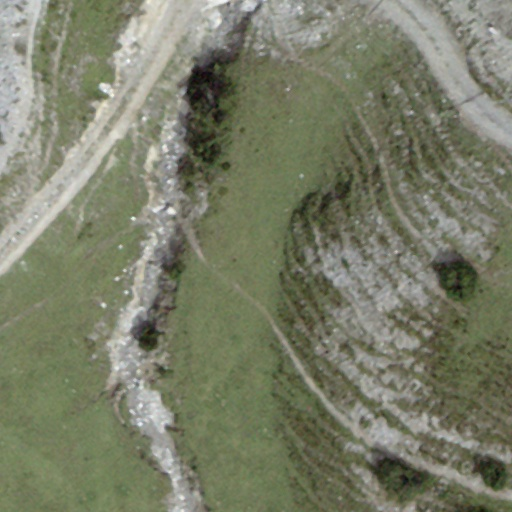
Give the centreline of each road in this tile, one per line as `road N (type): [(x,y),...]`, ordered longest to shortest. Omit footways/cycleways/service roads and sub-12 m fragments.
road 1 (track): [(215,0),(170,43),(0,253)]
road 2 (track): [(511,124),(430,19),(401,0)]
